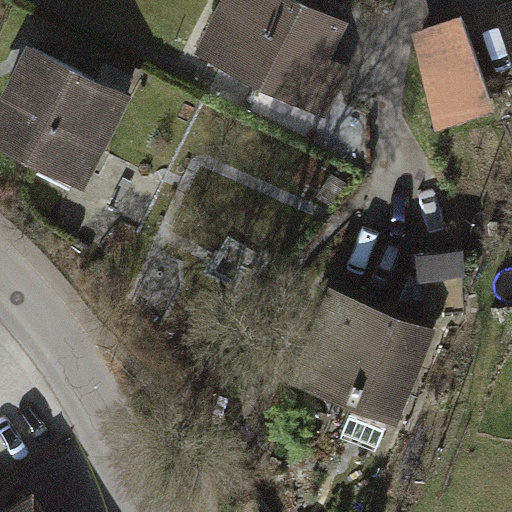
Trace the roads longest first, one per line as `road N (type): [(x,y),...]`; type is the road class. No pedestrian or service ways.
road 1 (tertiary): [(141,511),(89,387),(0,277)]
road 2 (residential): [(415,0),(385,162)]
